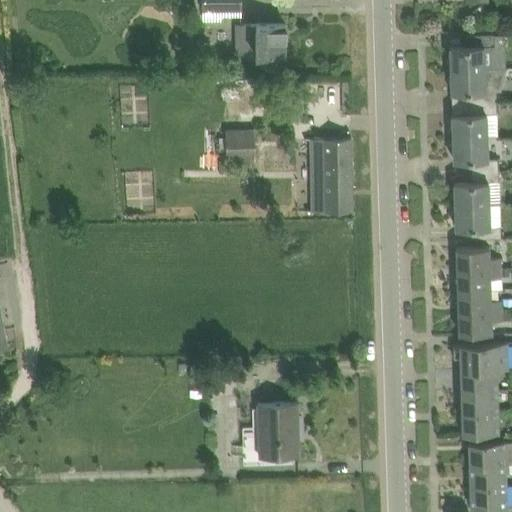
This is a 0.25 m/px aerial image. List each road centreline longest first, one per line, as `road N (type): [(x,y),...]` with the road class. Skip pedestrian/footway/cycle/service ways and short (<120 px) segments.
road 1 (tertiary): [(392,511),(378,0)]
road 2 (track): [(0,414),(28,378),(0,80)]
